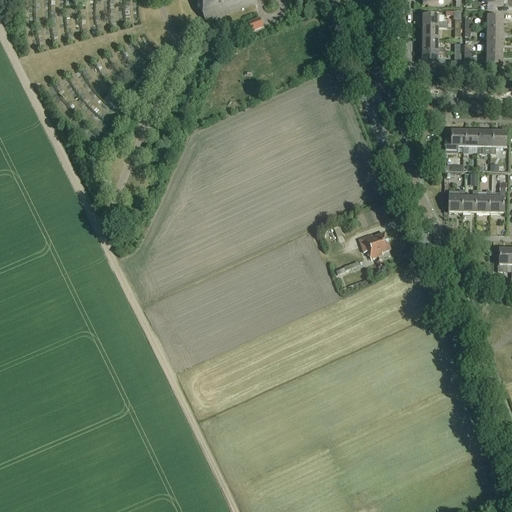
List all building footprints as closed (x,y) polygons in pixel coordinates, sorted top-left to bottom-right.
[(194,0),(204,25),(255,5),(252,0),(194,0)] [(454,22),(454,31),(460,31),(460,14),(445,14),(445,18),(453,18),(453,22),(454,22)] [(438,18),(422,17),(422,18),(420,18),(420,25),(422,25),(422,30),(438,30),(447,31),(447,25),(438,24),(438,18)] [(486,31),(503,31),(503,19),(487,18),(486,31)] [(259,19),(248,24),(251,33),(263,29),(259,19)] [(420,38),(422,38),(422,42),(438,43),(438,30),(422,30),(422,31),(420,31),(420,38)] [(503,31),(486,31),(486,44),(503,44),(503,31)] [(438,50),(438,43),(422,42),(422,44),(420,44),(420,49),(422,50),(422,55),(438,55),(444,55),(444,50),(438,50)] [(503,44),(486,44),(486,56),(502,56),(503,44)] [(444,62),(438,62),(438,55),(422,55),(422,56),(420,57),(420,60),(421,62),(421,68),(444,68),(444,62)] [(460,72),(460,56),(454,56),(454,64),(450,64),(450,72),(460,72)] [(502,69),(502,56),(486,56),(486,69),(502,69)] [(456,156),(457,150),(463,150),(464,150),(465,133),(451,133),(451,142),(444,142),(444,156),(456,156)] [(478,150),(478,134),(465,133),(464,150),(463,150),(463,156),(466,156),(468,156),(468,150),(476,150),(478,150)] [(491,150),(492,134),(478,134),(478,150),(476,150),(476,157),(481,157),(481,156),(490,157),(490,150),(491,150)] [(506,134),(492,134),(491,150),(490,150),(490,157),(495,157),(495,150),(505,151),(506,134)] [(448,215),(462,215),(462,200),(463,200),(464,193),(458,193),(458,199),(448,199),(448,215)] [(462,215),(475,216),(476,200),(477,200),(477,193),(472,193),(472,200),(463,200),(462,200),(462,215)] [(475,216),(489,216),(489,200),(491,200),(491,193),(485,193),(485,200),(477,200),(476,200),(475,216)] [(504,201),(504,193),(499,193),(499,200),(491,200),(489,200),(489,216),(503,216),(503,200),(504,201)] [(371,238),(358,242),(363,255),(367,254),(369,260),(370,259),(371,261),(382,257),(381,255),(389,252),(384,236),(372,240),(371,238)] [(502,268),(511,268),(511,267),(511,252),(499,252),(498,268),(497,268),(497,275),(502,275),(502,268)] [(336,273),(337,277),(359,268),(357,264),(344,269),(344,270),(336,273)]
